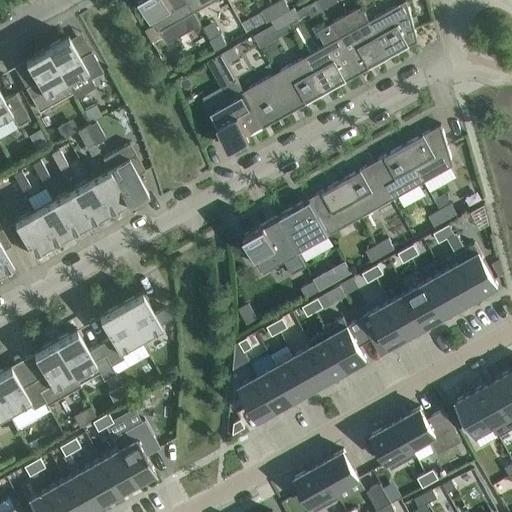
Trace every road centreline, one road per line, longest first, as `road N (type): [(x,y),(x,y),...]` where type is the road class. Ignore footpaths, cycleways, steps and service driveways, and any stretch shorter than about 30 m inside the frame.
road 1 (residential): [(0,316),(460,55)]
road 2 (residential): [(511,332),(189,511)]
